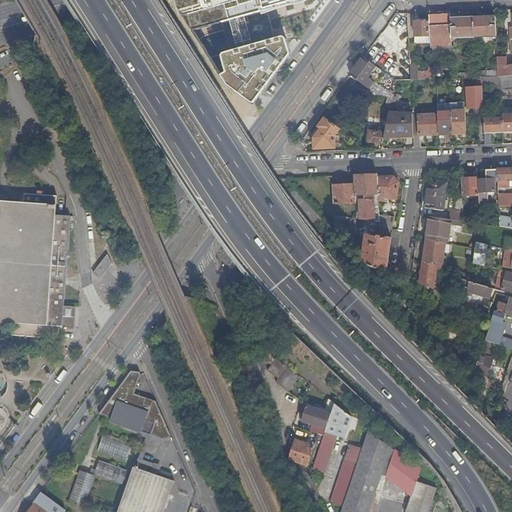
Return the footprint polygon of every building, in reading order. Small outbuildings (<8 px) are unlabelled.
[(221,75),(227,84),(255,103),(290,54),(287,38),(284,37),(255,45),(249,19),(308,3),(310,0),(174,0),(188,17),(196,30),(230,21),(238,50),(224,54),(223,58),(226,72),(221,75)] [(451,11),(430,12),(430,21),(430,36),(430,37),(452,36),(451,18),(451,11)] [(496,16),(473,17),(474,37),(497,36),(496,16)] [(473,17),(451,18),(452,36),(452,38),(474,37),(473,17)] [(430,36),(430,21),(418,21),(418,26),(415,26),(415,37),(430,36)] [(431,43),(431,48),(453,47),(452,38),(452,36),(430,37),(431,43)] [(497,57),(498,70),(498,73),(507,72),(507,65),(508,65),(507,56),(497,57)] [(375,65),(364,58),(351,76),(361,84),(367,76),(375,65)] [(417,63),(410,63),(410,67),(411,80),(417,80),(432,79),(431,71),(417,71),(417,63)] [(511,64),(508,65),(507,65),(507,72),(498,73),(498,77),(501,76),(511,75),(511,64)] [(502,90),(511,89),(511,75),(501,76),(502,82),(502,90)] [(367,76),(361,84),(363,85),(368,88),(373,81),(367,76)] [(467,107),(484,107),(483,83),(483,77),(480,77),(480,85),(478,85),(478,87),(467,88),(467,107)] [(357,92),(371,103),(377,95),(368,88),(363,85),(357,92)] [(440,134),(453,134),(452,103),(446,104),(446,108),(439,109),(439,115),(440,134)] [(453,134),(466,133),(465,107),(458,108),(458,103),(452,103),(453,134)] [(385,136),(414,135),(413,115),(413,113),(399,114),(393,112),(390,112),(385,132),(385,136)] [(503,118),(504,132),(511,131),(511,114),(503,115),(503,118)] [(421,135),(440,134),(439,115),(420,116),(420,135),(421,135)] [(336,136),(341,129),(325,118),(318,126),(321,129),(313,139),(314,149),(336,148),(336,136)] [(485,145),(492,144),(492,132),(504,132),(503,118),(484,119),(485,145)] [(368,142),(383,144),(384,139),(385,136),(385,132),(369,130),(368,142)] [(498,180),(498,186),(509,185),(509,180),(511,179),(511,168),(497,169),(498,180)] [(497,169),(486,170),(487,179),(480,179),(480,203),(489,202),(488,194),(495,194),(494,181),(498,180),(497,169)] [(355,175),(355,184),(356,195),(365,194),(365,199),(360,199),(360,211),(356,211),(357,219),(375,221),(374,194),(379,194),(378,177),(378,174),(355,175)] [(394,176),(378,177),(379,194),(379,197),(397,200),(400,182),(394,176)] [(478,177),(462,178),(463,196),(479,195),(478,177)] [(434,181),(433,181),(429,185),(426,208),(431,209),(444,210),(447,183),(443,182),(434,181)] [(355,184),(333,185),(334,204),(356,202),(356,200),(356,195),(355,184)] [(58,196),(26,194),(25,203),(0,200),(0,322),(12,323),(11,336),(62,340),(63,327),(71,327),(73,307),(65,306),(72,216),(56,215),(58,196)] [(431,209),(430,216),(443,218),(444,210),(431,209)] [(449,209),(447,218),(451,219),(464,221),(463,211),(449,209)] [(395,216),(380,214),(380,222),(379,228),(393,230),(395,216)] [(349,218),(334,215),(335,234),(349,234),(349,218)] [(430,216),(427,239),(446,243),(447,243),(451,219),(447,218),(443,218),(430,216)] [(511,219),(499,218),(500,227),(511,229),(511,224),(511,219)] [(362,264),(387,272),(391,237),(378,235),(366,234),(362,263),(362,264)] [(427,239),(423,262),(437,266),(442,267),(446,243),(427,239)] [(476,250),(474,262),(484,265),(487,245),(477,243),(476,250)] [(113,264),(109,254),(94,272),(102,278),(113,264)] [(510,260),(504,259),(503,266),(511,267),(511,266),(511,267),(511,265),(511,262),(510,262),(510,260)] [(423,262),(420,284),(433,289),(437,266),(423,262)] [(511,291),(511,272),(507,271),(502,290),(511,291)] [(459,292),(469,295),(471,282),(469,282),(468,288),(460,286),(459,292)] [(471,282),(469,295),(472,295),(473,293),(490,298),(493,289),(471,282)] [(511,297),(510,297),(508,304),(500,302),(498,309),(495,308),(495,311),(505,315),(511,317),(511,297)] [(486,301),(484,307),(491,310),(493,303),(486,301)] [(476,304),(473,310),(493,317),(495,311),(491,310),(484,307),(476,304)] [(485,340),(490,342),(509,349),(511,342),(498,337),(505,315),(495,311),(493,317),(485,340)] [(448,321),(445,331),(453,333),(456,324),(448,321)] [(474,373),(471,384),(491,390),(494,379),(487,377),(493,359),(485,357),(490,342),(485,340),(476,368),(481,370),(480,374),(474,373)] [(275,359),(265,351),(261,356),(271,364),(275,359)] [(286,367),(276,359),(268,370),(278,378),(279,378),(287,368),(286,367)] [(293,385),(299,377),(287,368),(276,382),(288,391),(291,387),(293,389),(294,387),(293,385)] [(132,370),(100,413),(112,417),(112,420),(163,439),(171,435),(156,400),(135,392),(141,374),(140,371),(132,370)] [(335,404),(329,400),(325,412),(331,414),(335,404)] [(337,436),(344,438),(351,417),(335,404),(331,414),(326,429),(325,432),(337,436)] [(303,421),(313,425),(326,429),(331,414),(325,412),(308,406),(303,421)] [(313,425),(311,432),(324,436),(325,432),(326,429),(313,425)] [(344,507),(342,511),(369,511),(382,472),(390,447),(369,431),(362,452),(344,507)] [(134,442),(105,432),(99,451),(127,461),(134,442)] [(324,436),(313,469),(325,473),(337,436),(325,432),(324,436)] [(314,446),(296,440),(290,459),(307,466),(314,446)] [(332,502),(344,507),(362,452),(349,447),(332,502)] [(390,447),(382,472),(387,475),(395,451),(390,447)] [(395,451),(387,475),(395,481),(403,457),(395,451)] [(403,457),(395,481),(413,495),(417,482),(421,470),(403,457)] [(118,480),(122,468),(100,460),(95,472),(118,480)] [(164,511),(176,481),(142,469),(143,466),(139,465),(138,467),(136,466),(134,473),(119,511),(164,511)] [(86,505),(96,475),(81,470),(71,500),(86,505)] [(413,495),(407,511),(428,511),(432,503),(436,488),(417,482),(413,495)] [(41,493),(38,498),(56,511),(64,511),(65,511),(41,493)] [(56,511),(38,498),(33,504),(34,505),(35,504),(46,511),(56,511)]
